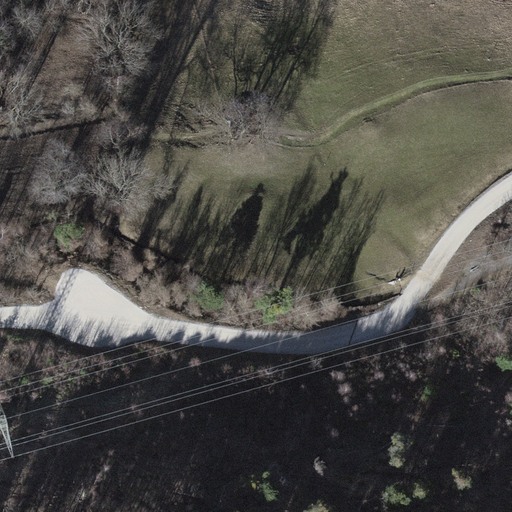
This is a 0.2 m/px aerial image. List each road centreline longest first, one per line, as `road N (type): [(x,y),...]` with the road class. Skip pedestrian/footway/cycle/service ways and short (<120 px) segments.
road 1 (track): [(426,296),(399,326),(347,345),(258,345),(28,317),(0,322)]
road 2 (track): [(511,197),(426,296)]
